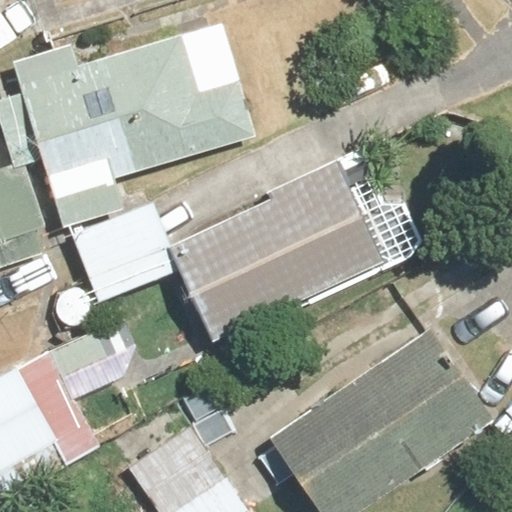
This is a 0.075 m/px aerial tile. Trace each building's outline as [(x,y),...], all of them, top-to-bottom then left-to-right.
[(0,149),(2,155),(0,155),(0,253),(121,216),(111,185),(253,141),(217,24),(74,68),(68,49),(0,70),(0,75),(5,91),(0,92),(0,149)] [(170,282),(200,349),(390,262),(344,163),(164,246),(147,208),(75,241),(107,311),(170,282)] [(432,327),(259,444),(305,511),(356,511),(495,419),(432,327)] [(10,366),(0,371),(0,506),(68,468),(10,366)] [(247,511),(179,424),(113,474),(142,511),(247,511)] [(511,427),(499,442),(511,452),(511,427)]
